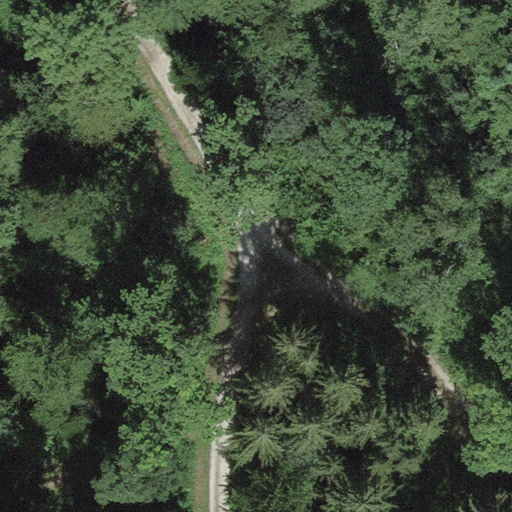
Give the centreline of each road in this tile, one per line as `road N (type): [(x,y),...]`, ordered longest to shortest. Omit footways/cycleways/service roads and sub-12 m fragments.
road 1 (track): [(255,217),(368,313),(511,496)]
road 2 (track): [(114,0),(255,217)]
